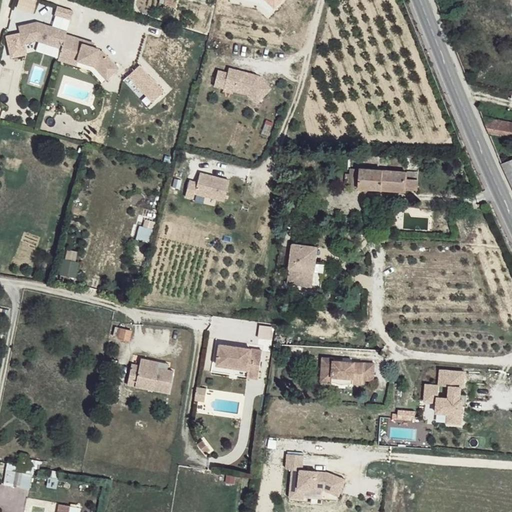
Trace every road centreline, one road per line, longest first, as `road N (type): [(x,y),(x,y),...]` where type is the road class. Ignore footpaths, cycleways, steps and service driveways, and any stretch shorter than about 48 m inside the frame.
road 1 (primary): [(421,0),(511,215)]
road 2 (unknown): [(511,362),(401,352),(384,330),(375,276)]
